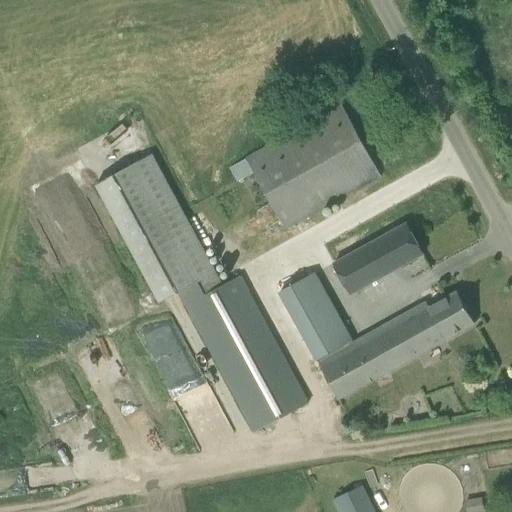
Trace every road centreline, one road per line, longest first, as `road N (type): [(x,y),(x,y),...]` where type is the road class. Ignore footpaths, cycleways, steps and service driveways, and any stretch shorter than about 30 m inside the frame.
road 1 (track): [(0,507),(511,429)]
road 2 (unclassified): [(511,240),(378,0)]
